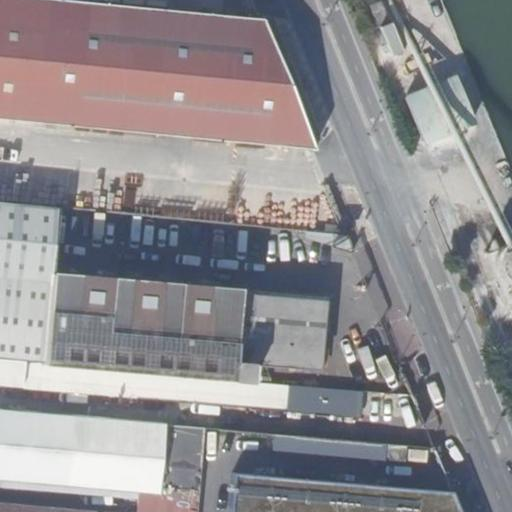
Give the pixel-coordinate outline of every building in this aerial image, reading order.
[(0,0),(0,120),(313,148),(262,19),(61,0),(0,0)] [(382,6),(371,10),(379,29),(390,25),(382,6)] [(458,82),(433,92),(436,99),(461,89),(458,82)] [(436,99),(433,92),(407,102),(421,137),(472,116),(461,89),(436,99)] [(0,335),(18,337),(45,340),(51,273),(56,205),(0,200),(0,335)] [(511,235),(480,249),(494,282),(511,274),(511,235)] [(237,288),(91,276),(51,273),(45,340),(43,362),(83,365),(230,378),(231,360),(318,367),(324,299),(239,292),(240,287),(237,286),(237,288)] [(511,274),(494,282),(503,305),(506,304),(511,301),(511,274)] [(18,337),(0,335),(0,354),(16,356),(18,337)] [(43,362),(0,358),(0,383),(13,385),(356,413),(358,389),(230,378),(83,365),(43,362)] [(0,511),(194,511),(202,428),(162,424),(163,423),(0,408),(0,477),(136,489),(134,511),(99,511),(0,503),(0,511)] [(476,511),(449,447),(202,428),(196,511),(476,511)]
